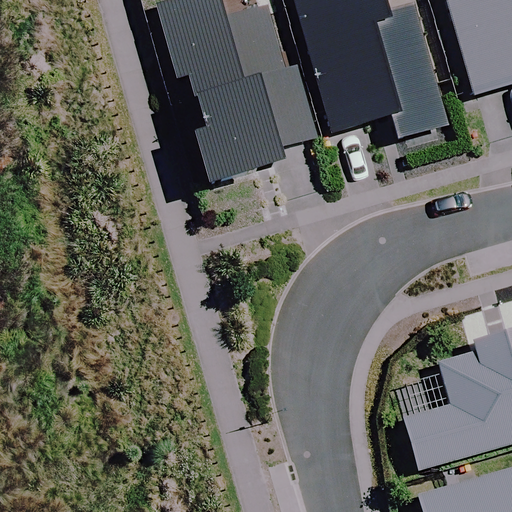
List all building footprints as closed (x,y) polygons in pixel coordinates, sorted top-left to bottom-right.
[(218,0),(198,0),(156,12),(178,84),(190,80),(209,143),(196,147),(211,197),(283,176),(279,163),(316,152),(296,84),(287,86),(265,14),(226,25),(218,0)] [(293,0),(335,138),(393,121),(400,143),(447,129),(412,12),(388,19),(382,0),(293,0)] [(511,0),(445,0),(476,102),(511,91),(511,0)] [(401,420),(416,473),(511,446),(511,330),(470,343),(473,353),(437,363),(449,407),(401,420)] [(511,511),(511,468),(414,496),(418,511),(511,511)]
